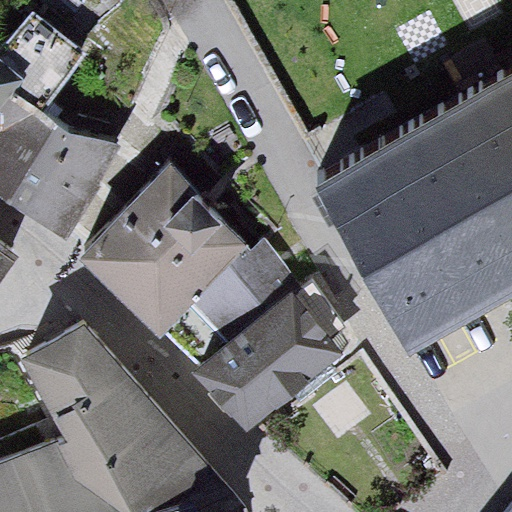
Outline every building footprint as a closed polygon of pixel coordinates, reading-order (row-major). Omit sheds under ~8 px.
[(100,63),(38,15),(0,55),(0,191),(69,237),(119,149),(55,113),(100,63)] [(511,74),(328,179),(422,345),(511,294),(511,74)] [(254,246),(177,168),(88,256),(166,334),(203,297),(254,246)] [(272,243),(203,297),(234,337),(303,283),(272,243)] [(351,361),(303,294),(207,363),(255,430),(351,361)] [(208,456),(89,322),(30,361),(72,441),(0,467),(0,511),(133,511),(139,510),(184,485),(208,456)]
